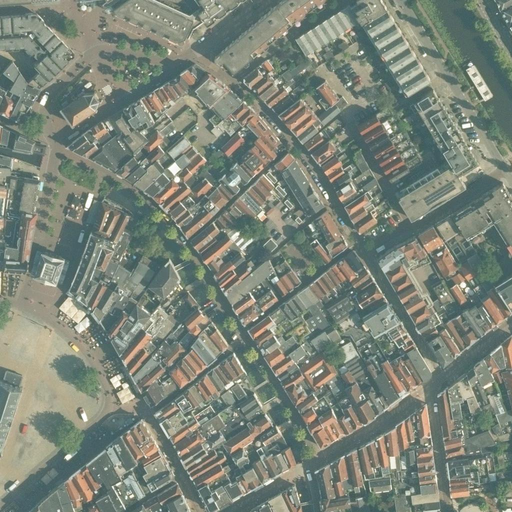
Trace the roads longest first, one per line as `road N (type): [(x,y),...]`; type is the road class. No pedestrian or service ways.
road 1 (residential): [(445,511),(431,387),(441,378),(365,254)]
road 2 (residential): [(365,254),(318,172),(254,102),(193,52)]
road 3 (residential): [(401,0),(506,169)]
road 4 (residential): [(413,228),(344,111)]
